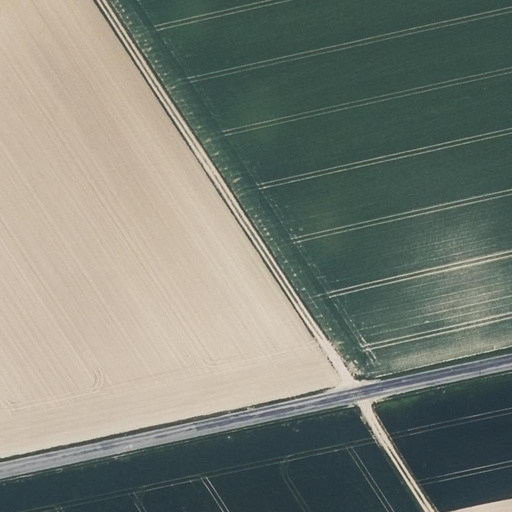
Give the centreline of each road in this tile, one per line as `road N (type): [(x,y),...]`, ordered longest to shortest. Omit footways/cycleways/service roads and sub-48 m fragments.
road 1 (secondary): [(0,471),(511,361)]
road 2 (track): [(357,394),(102,0)]
road 3 (track): [(357,394),(430,511)]
